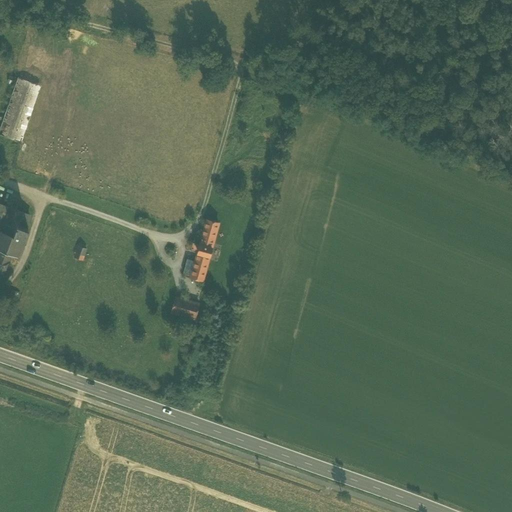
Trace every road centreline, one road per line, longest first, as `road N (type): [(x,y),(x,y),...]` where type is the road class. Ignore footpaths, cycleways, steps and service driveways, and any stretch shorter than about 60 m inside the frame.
road 1 (tertiary): [(439,511),(0,355)]
road 2 (track): [(0,1),(242,68),(205,201)]
road 3 (track): [(242,68),(511,184)]
